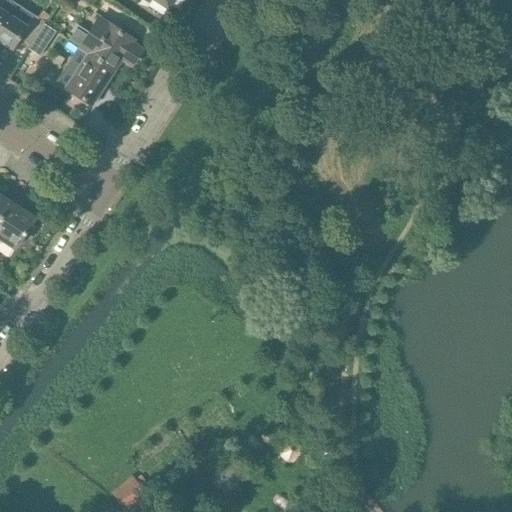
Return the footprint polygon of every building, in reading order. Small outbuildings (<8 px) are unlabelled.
[(0,0),(0,19),(10,5),(12,0),(0,0)] [(173,0),(152,0),(167,10),(173,0)] [(36,11),(21,2),(17,9),(10,5),(0,19),(0,42),(11,50),(19,38),(31,45),(36,37),(43,25),(48,18),(36,11)] [(79,47),(114,70),(121,59),(131,66),(141,50),(131,44),(133,42),(99,19),(87,37),(75,29),(68,40),(79,47)] [(43,25),(36,37),(31,45),(28,49),(39,57),(55,32),(43,25)] [(66,87),(66,88),(92,104),(114,70),(79,47),(72,57),(82,64),(66,87)] [(0,217),(9,204),(0,198),(0,217)] [(9,204),(0,217),(0,242),(1,240),(13,247),(13,248),(13,249),(33,219),(32,218),(32,219),(9,204)] [(267,442),(261,446),(265,452),(271,447),(267,442)] [(144,494),(133,481),(129,484),(125,479),(115,487),(125,499),(120,503),(127,511),(137,511),(146,505),(140,498),(144,494)]
